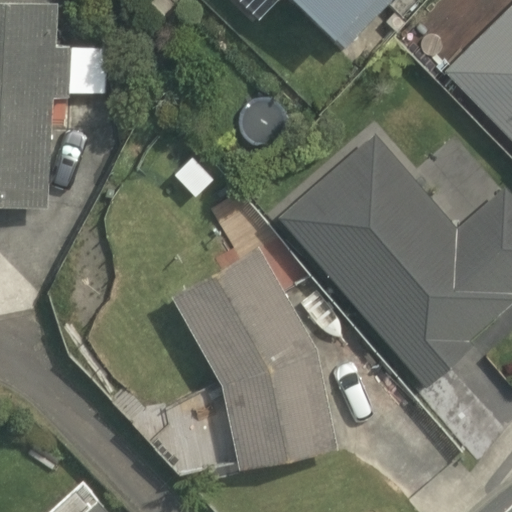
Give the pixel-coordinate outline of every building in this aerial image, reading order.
[(50,0),(0,0),(0,197),(37,199),(40,93),(111,95),(113,31),(50,29),(50,0)] [(288,0),(317,29),(347,0),(288,0)] [(511,0),(509,0),(441,67),(511,139),(511,0)] [(371,123),(270,211),(424,387),(511,310),(511,200),(492,178),(450,214),(371,123)] [(159,284),(215,382),(232,463),(329,442),(306,334),(262,236),(159,284)]
